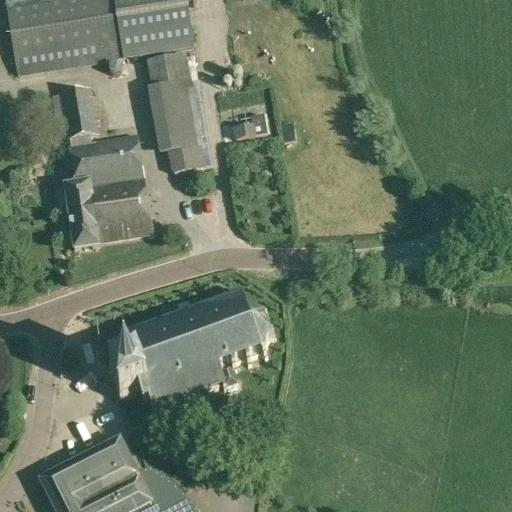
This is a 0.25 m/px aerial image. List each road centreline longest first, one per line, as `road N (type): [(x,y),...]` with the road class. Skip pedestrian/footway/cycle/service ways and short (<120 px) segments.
road 1 (residential): [(54,309),(217,259),(353,256)]
road 2 (residential): [(0,505),(41,427),(54,309)]
road 3 (unclassified): [(353,256),(429,244),(511,207)]
